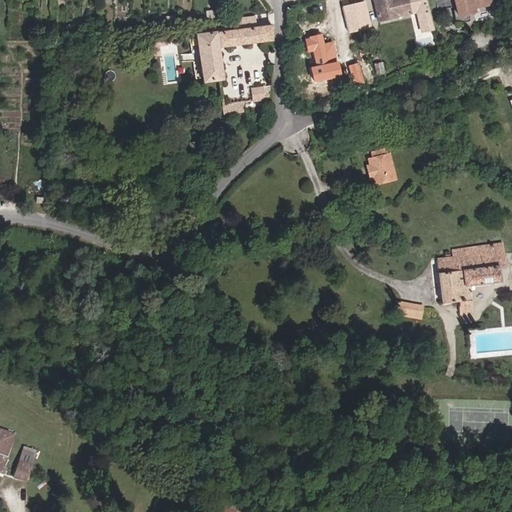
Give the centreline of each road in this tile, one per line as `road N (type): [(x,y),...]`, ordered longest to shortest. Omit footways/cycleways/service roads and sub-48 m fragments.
road 1 (residential): [(0,216),(167,246),(189,234),(283,125)]
road 2 (residential): [(511,33),(368,101),(283,125)]
road 3 (residential): [(283,125),(277,0)]
